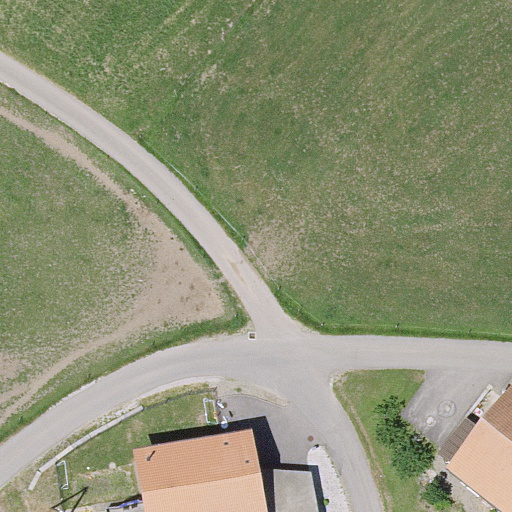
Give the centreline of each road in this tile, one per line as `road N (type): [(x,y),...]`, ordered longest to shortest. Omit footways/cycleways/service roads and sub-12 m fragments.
road 1 (track): [(289,358),(194,210),(0,65)]
road 2 (unclassified): [(289,358),(134,376),(0,465)]
road 3 (unclassified): [(511,358),(289,358)]
road 4 (unclassified): [(350,511),(328,433),(289,358)]
